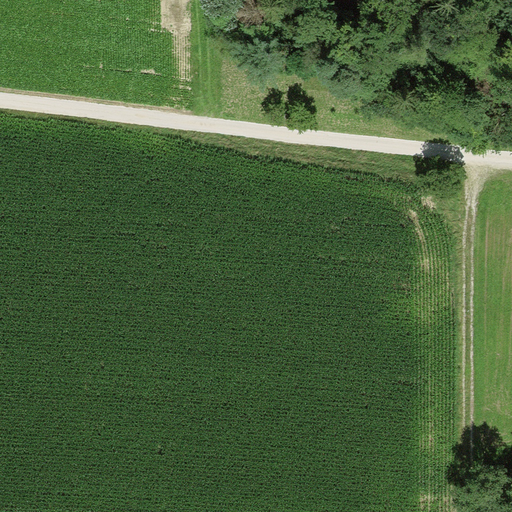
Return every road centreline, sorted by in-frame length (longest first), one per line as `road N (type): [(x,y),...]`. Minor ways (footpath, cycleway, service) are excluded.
road 1 (track): [(0,97),(511,159)]
road 2 (track): [(477,156),(463,212),(464,511)]
